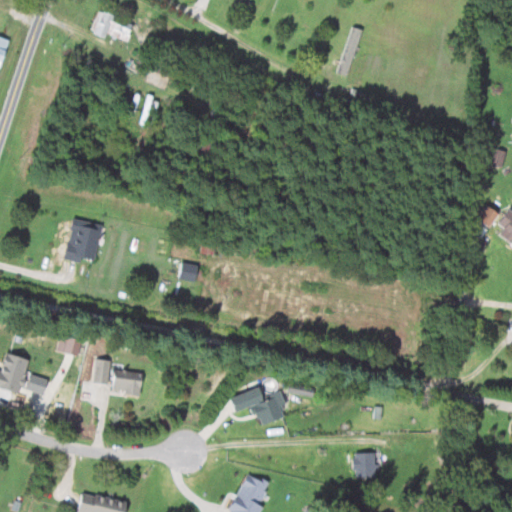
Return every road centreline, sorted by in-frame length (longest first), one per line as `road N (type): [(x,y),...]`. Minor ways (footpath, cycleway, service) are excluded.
road 1 (residential): [(0,289),(428,380),(448,377),(456,364),(473,306),(511,305)]
road 2 (residential): [(0,421),(72,444),(183,449)]
road 3 (tertiary): [(0,138),(47,0)]
